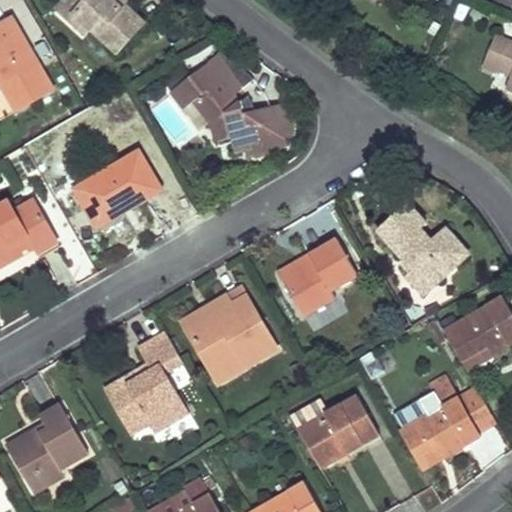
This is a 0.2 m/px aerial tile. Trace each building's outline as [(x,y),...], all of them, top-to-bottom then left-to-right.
[(61,0),(57,4),(84,32),(90,26),(74,10),(77,6),(71,0),(61,0)] [(71,0),(77,6),(74,10),(90,26),(112,50),(142,21),(120,0),(71,0)] [(0,94),(11,114),(47,94),(7,25),(0,29),(0,94)] [(511,43),(495,36),(482,67),(496,73),(497,70),(511,76),(506,87),(511,89),(511,43)] [(291,149),(280,104),(247,112),(239,102),(232,108),(226,100),(245,86),(233,70),(228,65),(223,60),(217,56),(205,65),(206,66),(187,80),(177,88),(173,83),(165,89),(169,94),(166,96),(179,112),(188,105),(205,128),(209,144),(225,140),(229,155),(246,151),(248,159),(291,149)] [(183,76),(173,83),(177,88),(187,80),(183,76)] [(90,223),(107,212),(124,202),(128,208),(158,190),(135,151),(71,190),(90,223)] [(90,223),(94,228),(128,208),(124,202),(107,212),(90,223)] [(0,267),(13,260),(6,248),(19,240),(27,251),(30,257),(49,246),(27,205),(11,215),(5,206),(0,208),(0,267)] [(427,228),(408,207),(379,234),(407,264),(405,267),(412,276),(409,279),(420,291),(464,252),(445,232),(431,244),(422,234),(427,228)] [(19,240),(6,248),(13,260),(27,251),(19,240)] [(355,276),(344,258),(332,240),(306,255),(311,263),(278,283),(301,320),(333,301),(329,292),(355,276)] [(470,259),(464,252),(420,291),(426,299),(470,259)] [(306,255),(274,275),(278,283),(311,263),(306,255)] [(231,307),(210,318),(189,330),(211,369),(236,355),(243,368),(275,350),(241,290),(226,299),(231,307)] [(226,299),(184,322),(189,330),(210,318),(231,307),(226,299)] [(482,353),(486,350),(489,348),(494,357),(511,346),(511,312),(504,300),(447,335),(459,355),(477,344),(482,353)] [(182,365),(166,337),(140,352),(148,367),(151,375),(127,389),(123,382),(106,393),(132,437),(149,428),(153,435),(189,415),(166,375),(182,365)] [(459,355),(464,363),(482,353),(477,344),(459,355)] [(211,369),(218,382),(243,368),(236,355),(211,369)] [(151,375),(148,367),(123,382),(127,389),(151,375)] [(432,417),(403,433),(422,464),(447,448),(452,455),(485,437),(482,433),(500,423),(480,390),(463,399),(450,377),(433,387),(437,394),(423,402),(432,417)] [(343,447),(346,451),(348,453),(381,433),(358,396),(300,431),(318,462),(343,447)] [(66,475),(64,472),(62,470),(87,455),(57,406),(39,416),(45,425),(7,448),(26,481),(40,473),(48,485),(66,475)] [(392,460),(402,456),(396,441),(368,453),(384,494),(381,495),(385,505),(407,496),(392,460)] [(318,462),(322,469),(348,453),(346,451),(343,447),(318,462)] [(422,464),(426,471),(452,455),(447,448),(422,464)] [(26,481),(35,494),(48,485),(40,473),(26,481)] [(222,511),(202,478),(186,488),(188,490),(195,502),(178,511),(222,511)] [(323,511),(306,483),(257,511),(323,511)] [(188,490),(152,511),(178,511),(195,502),(188,490)]
